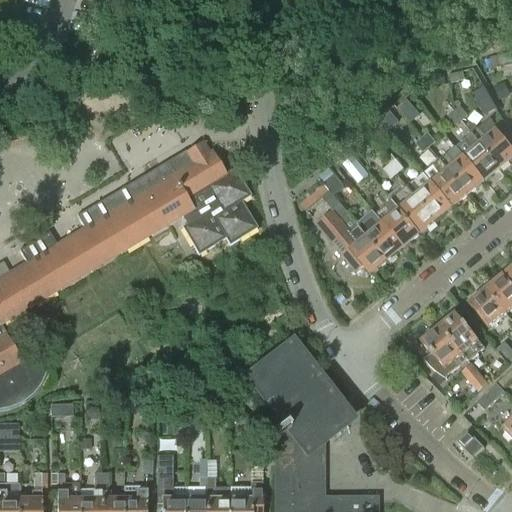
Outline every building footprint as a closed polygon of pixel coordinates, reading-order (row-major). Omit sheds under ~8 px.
[(511,64),(511,44),(501,48),(504,56),(490,60),(492,69),(511,64)] [(143,66),(132,71),(137,81),(147,76),(143,66)] [(435,86),(448,84),(447,76),(434,77),(435,86)] [(496,89),(500,100),(508,97),(504,86),(496,89)] [(497,111),(485,89),(472,96),(485,118),(497,111)] [(402,114),(412,106),(407,100),(398,108),(402,114)] [(461,108),(454,113),(463,123),(469,118),(461,108)] [(379,121),(389,133),(398,125),(389,113),(388,112),(378,120),(379,121)] [(456,128),(463,123),(454,113),(448,118),(456,128)] [(115,145),(127,166),(169,144),(158,122),(115,145)] [(468,130),(473,136),(502,171),(511,162),(511,150),(489,122),(477,132),(472,126),(468,130)] [(352,136),(355,140),(359,145),(367,139),(363,134),(360,130),(352,136)] [(428,134),(422,139),(430,149),(436,144),(428,134)] [(502,171),(473,136),(467,141),(457,149),(465,158),(464,158),(485,184),(502,171)] [(424,155),(430,149),(422,139),(416,145),(424,155)] [(0,413),(10,411),(21,407),(24,405),(34,397),(41,388),(46,377),(47,375),(47,374),(46,373),(46,372),(45,370),(44,369),(43,368),(28,360),(22,363),(5,335),(4,336),(0,329),(0,327),(1,328),(0,327),(181,218),(182,219),(192,213),(197,221),(182,229),(199,257),(226,241),(230,247),(257,231),(241,205),(251,199),(234,172),(226,176),(213,155),(209,157),(202,145),(186,154),(188,158),(172,168),(169,163),(77,218),(85,231),(75,237),(67,225),(19,253),(27,266),(0,282),(0,413)] [(457,149),(441,162),(469,197),(485,184),(464,158),(465,158),(457,149)] [(369,178),(354,159),(343,167),(358,187),(369,178)] [(396,161),(390,166),(398,176),(404,171),(396,161)] [(454,210),(469,197),(441,162),(425,175),(432,185),(433,184),(454,210)] [(391,181),(398,176),(390,166),(384,171),(391,181)] [(414,184),(409,188),(437,223),(454,210),(433,184),(432,185),(425,175),(414,184)] [(323,185),(326,189),(334,198),(344,190),(334,177),(323,185)] [(421,237),(437,223),(409,188),(408,189),(404,185),(389,198),(392,203),(400,212),(400,211),(421,237)] [(348,216),(341,207),(334,198),(326,189),(319,195),(333,212),(317,226),(357,275),(364,269),(371,277),(388,264),(359,230),(348,216)] [(404,250),(421,237),(400,211),(400,212),(392,203),(386,208),(393,217),(383,225),(404,250)] [(404,250),(383,225),(376,231),(368,222),(359,230),(388,264),(404,250)] [(507,315),(511,311),(511,286),(504,277),(487,291),(507,315)] [(489,330),(507,315),(487,291),(469,305),(489,330)] [(439,329),(465,360),(468,363),(485,350),(456,315),(439,329)] [(459,365),(465,360),(439,329),(421,344),(431,357),(425,363),(429,367),(433,371),(437,375),(446,381),(448,382),(449,380),(447,379),(461,368),(459,365)] [(509,367),(511,365),(511,351),(506,344),(497,352),(509,367)] [(249,380),(268,405),(286,428),(269,442),(272,446),(277,442),(277,511),(373,511),(374,502),(321,502),(321,445),(336,433),(349,422),(292,348),(249,380)] [(462,374),(472,386),(476,382),(474,381),(479,376),(472,367),(462,374)] [(511,372),(497,386),(503,392),(511,384),(511,372)] [(432,379),(439,386),(446,381),(437,375),(432,379)] [(488,387),(479,376),(474,381),(476,382),(472,386),(479,395),(488,387)] [(505,395),(503,392),(497,386),(477,405),(485,413),(505,395)] [(204,409),(197,409),(186,409),(186,433),(205,432),(204,409)] [(511,423),(503,432),(511,441),(511,423)] [(458,445),(473,461),(484,450),(469,434),(458,445)] [(89,451),(89,442),(79,442),(79,451),(89,451)] [(185,490),(184,502),(184,511),(206,511),(206,463),(199,463),(199,490),(185,490)] [(229,511),(229,490),(214,490),(214,480),(214,463),(206,463),(206,511),(229,511)] [(143,476),(152,477),(153,464),(143,464),(143,476)] [(185,490),(170,490),(170,472),(156,472),(156,491),(162,491),(161,511),(184,511),(184,502),(185,490)] [(0,476),(0,511),(19,511),(20,502),(20,486),(4,486),(4,476),(0,476)] [(41,511),(42,502),(41,502),(41,494),(41,476),(33,476),(33,494),(31,494),(31,502),(20,502),(19,511),(41,511)] [(79,511),(79,502),(79,491),(80,486),(65,486),(65,476),(57,476),(57,495),(57,501),(56,511),(79,511)] [(79,491),(79,502),(79,511),(102,511),(102,476),(94,476),(94,491),(79,491)] [(102,511),(124,511),(124,502),(111,502),(111,493),(109,493),(109,476),(102,476),(102,511)] [(229,490),(229,511),(261,511),(262,485),(250,485),(250,490),(229,490)] [(124,488),(124,502),(124,511),(145,511),(146,500),(146,489),(124,488)]
